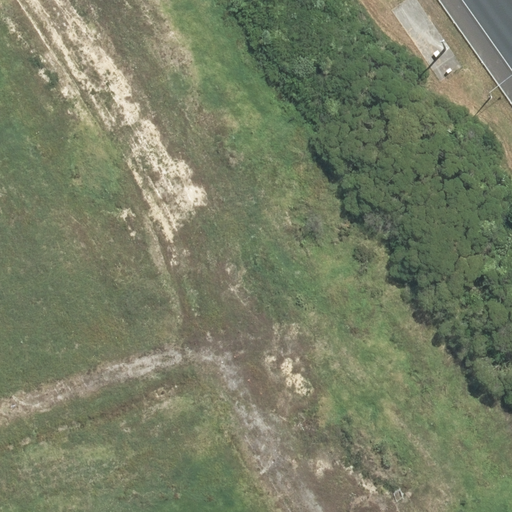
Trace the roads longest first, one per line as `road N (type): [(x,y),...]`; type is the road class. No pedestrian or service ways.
road 1 (residential): [(201,328),(0,12)]
road 2 (residential): [(0,406),(201,328)]
road 3 (residential): [(308,511),(201,328)]
